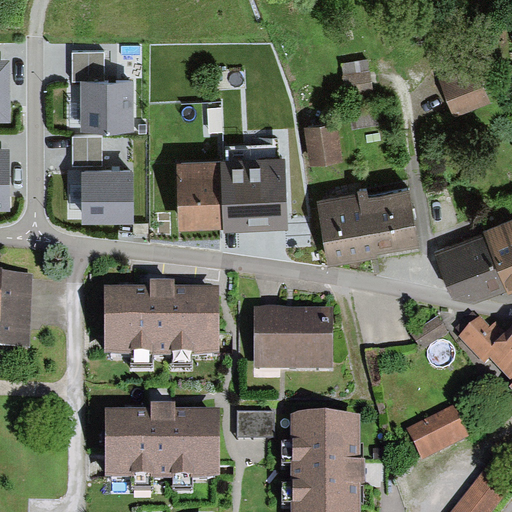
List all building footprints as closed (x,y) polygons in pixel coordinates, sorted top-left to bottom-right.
[(0,100),(10,101),(10,37),(0,36),(0,100)] [(74,67),(75,121),(128,120),(127,66),(91,66),(91,40),(62,40),(62,67),(74,67)] [(379,124),(369,60),(341,64),(351,129),(379,124)] [(478,68),(441,82),(456,119),(493,105),(478,68)] [(339,121),(303,128),(311,171),(347,164),(339,121)] [(62,128),(62,155),(91,154),(90,128),(62,128)] [(0,205),(10,205),(10,141),(0,141),(0,205)] [(288,229),(286,158),(176,162),(178,233),(288,229)] [(76,162),(77,216),(130,215),(128,161),(76,162)] [(359,195),(315,203),(328,266),(357,260),(375,256),(418,248),(408,190),(369,197),(367,188),(358,190),(359,195)] [(511,224),(469,241),(437,254),(454,298),(472,303),(506,290),(508,294),(511,292),(511,224)] [(1,270),(0,269),(0,347),(29,348),(32,277),(1,275),(1,270)] [(150,284),(106,285),(107,354),(218,353),(218,284),(175,285),(175,279),(150,279),(150,284)] [(332,308),(253,309),(254,368),(333,367),(332,308)] [(461,336),(485,361),(490,356),(511,379),(511,325),(511,326),(503,317),(492,327),(481,316),(461,336)] [(418,333),(427,349),(450,336),(442,320),(418,333)] [(151,408),(108,408),(108,478),(221,478),(221,406),(177,406),(177,400),(151,400),(151,408)] [(453,406),(408,427),(422,458),(467,436),(453,406)] [(275,412),(239,412),(239,437),(275,437),(275,412)] [(361,511),(362,418),(293,418),(292,511),(361,511)] [(511,470),(493,456),(450,511),(493,511),(511,488),(511,470)]
